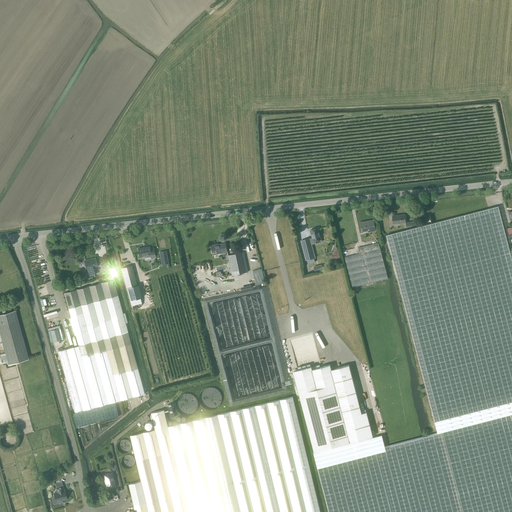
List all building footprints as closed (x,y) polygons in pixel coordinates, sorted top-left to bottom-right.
[(328,511),(511,511),(511,260),(498,206),(495,207),(427,225),(386,235),(437,433),(431,435),(423,437),(385,447),(381,435),(372,438),(372,436),(314,451),(315,452),(313,453),(316,465),(328,511)] [(394,224),(406,223),(405,214),(393,216),(394,224)] [(368,232),(375,230),(373,220),(360,222),(362,231),(368,230),(368,232)] [(312,238),(310,239),(311,244),(318,243),(317,240),(321,239),(320,236),(320,232),(319,232),(318,228),(310,230),(312,238)] [(213,255),(227,252),(225,243),(216,245),(216,244),(211,245),(213,255)] [(352,287),(388,279),(378,243),(358,248),(359,254),(345,257),(352,287)] [(139,257),(151,255),(149,246),(144,247),(144,248),(138,249),(139,257)] [(332,259),(340,257),(338,249),(336,250),(333,254),(333,255),(331,255),(332,259)] [(232,275),(248,272),(244,252),(228,256),(232,275)] [(95,267),(97,266),(95,258),(84,261),(86,269),(88,276),(96,274),(94,268),(95,267)] [(103,264),(101,265),(104,275),(112,273),(109,263),(108,260),(103,261),(103,264)] [(126,288),(136,285),(131,266),(121,268),(126,288)] [(255,283),(262,282),(259,270),(253,271),(255,283)] [(130,333),(128,334),(125,323),(127,322),(125,313),(123,313),(113,279),(64,293),(78,345),(66,349),(83,411),(145,394),(130,339),(132,338),(130,333)] [(130,301),(141,297),(138,285),(136,285),(126,288),(130,301)] [(15,311),(0,314),(0,333),(9,365),(28,359),(15,311)] [(361,412),(348,364),(331,368),(330,364),(312,368),(311,366),(297,369),(294,369),(293,370),(294,375),(314,451),(372,436),(373,435),(366,411),(361,412)] [(320,511),(292,397),(168,426),(164,410),(151,413),(155,429),(130,435),(141,481),(129,484),(134,505),(135,511),(320,511)] [(107,488),(115,486),(112,473),(104,475),(107,488)] [(65,490),(64,491),(63,486),(56,487),(57,492),(54,493),(56,501),(67,499),(65,490)]
